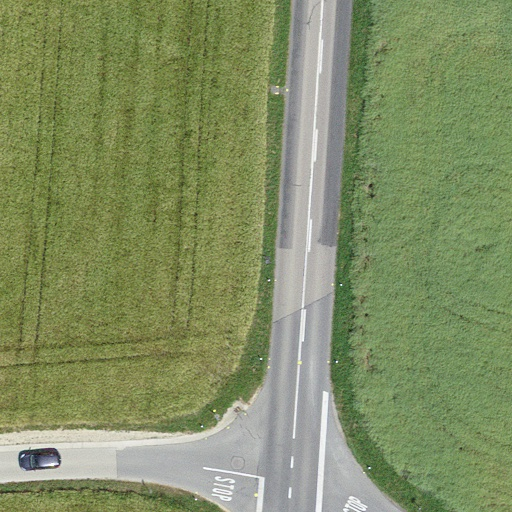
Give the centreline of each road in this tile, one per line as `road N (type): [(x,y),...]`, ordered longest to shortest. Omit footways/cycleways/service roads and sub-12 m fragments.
road 1 (secondary): [(318,0),(287,484)]
road 2 (unclassified): [(0,467),(123,463),(287,484)]
